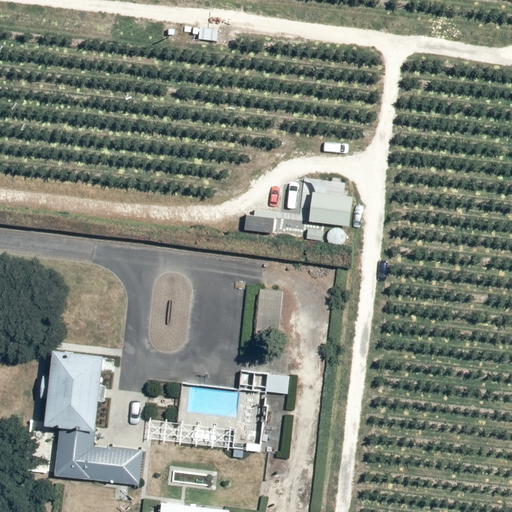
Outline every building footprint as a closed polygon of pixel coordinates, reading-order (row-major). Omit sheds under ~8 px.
[(307,224),(346,229),(350,197),(311,192),(307,224)] [(279,346),(285,294),(258,291),(252,343),(279,346)] [(51,348),(48,373),(41,373),(38,402),(46,403),(44,427),(56,429),(52,476),(138,484),(141,449),(92,445),(96,401),(102,402),(104,387),(98,386),(99,369),(101,352),(51,348)] [(237,389),(289,395),(291,372),(239,367),(237,389)] [(227,511),(228,510),(161,503),(159,511),(227,511)]
